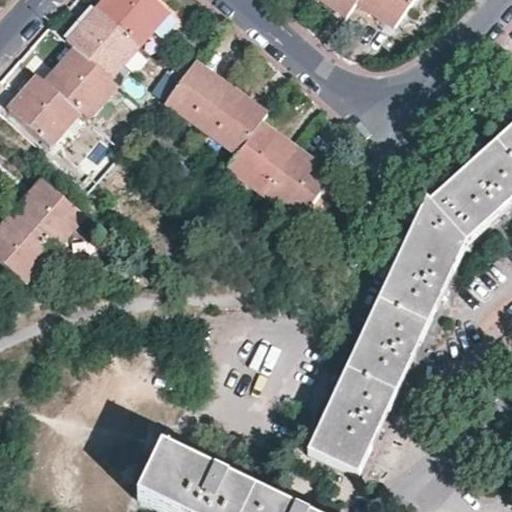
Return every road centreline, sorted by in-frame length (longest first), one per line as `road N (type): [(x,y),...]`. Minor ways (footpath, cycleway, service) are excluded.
road 1 (residential): [(0,341),(92,307),(309,285),(404,139)]
road 2 (residential): [(242,0),(404,139)]
road 3 (residential): [(380,511),(416,466),(511,382)]
road 4 (residential): [(404,139),(511,1)]
